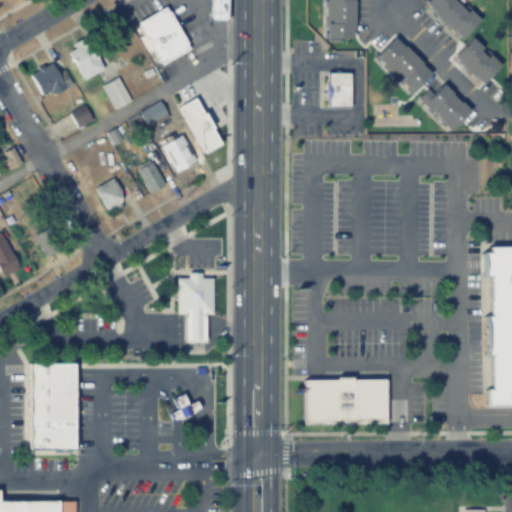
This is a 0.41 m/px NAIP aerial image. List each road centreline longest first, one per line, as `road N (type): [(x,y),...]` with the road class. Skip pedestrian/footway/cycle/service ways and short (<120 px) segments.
road 1 (primary): [(252,511),(253,0)]
road 2 (residential): [(0,317),(220,191),(252,188)]
road 3 (residential): [(511,451),(252,452)]
road 4 (residential): [(97,260),(0,89)]
road 5 (residential): [(511,111),(483,111),(386,13)]
